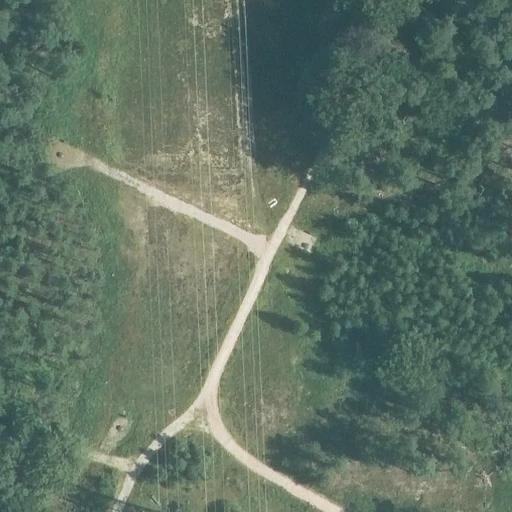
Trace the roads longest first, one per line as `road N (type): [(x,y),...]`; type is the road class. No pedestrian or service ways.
road 1 (track): [(190,415),(398,0)]
road 2 (track): [(190,415),(268,477),(334,511)]
